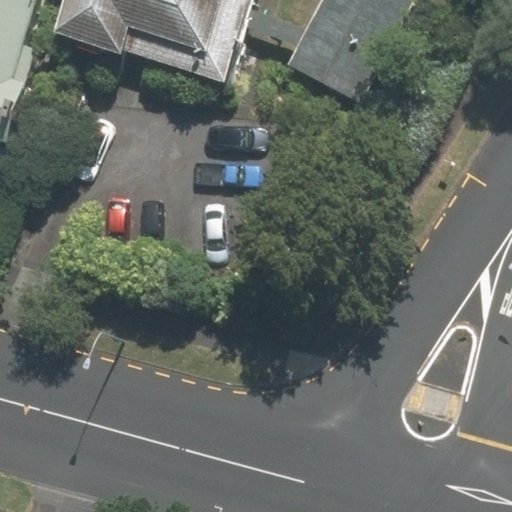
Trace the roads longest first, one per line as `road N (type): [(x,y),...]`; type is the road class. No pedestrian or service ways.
road 1 (secondary): [(0,397),(322,486)]
road 2 (residential): [(322,486),(408,339),(511,224)]
road 3 (residential): [(511,295),(463,511)]
